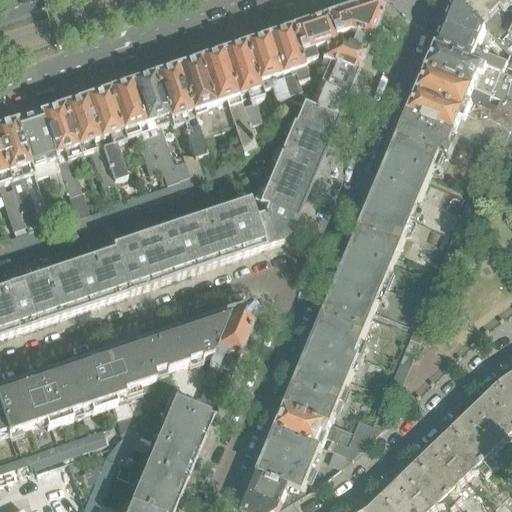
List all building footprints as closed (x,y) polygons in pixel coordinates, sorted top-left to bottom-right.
[(511,0),(459,0),(457,4),(461,5),(483,29),(487,33),(487,35),(507,57),(511,51),(511,42),(509,39),(511,36),(511,0)] [(509,69),(486,59),(486,57),(481,55),(480,57),(477,56),(487,35),(487,33),(483,29),(461,5),(457,4),(455,11),(451,20),(452,20),(441,45),(441,44),(439,50),(500,76),(511,80),(511,59),(511,60),(509,69)] [(365,60),(382,17),(383,16),(383,13),(377,6),(376,6),(373,7),(326,23),(334,47),(365,60)] [(334,47),(326,23),(291,34),(303,70),(315,66),(320,67),(326,69),(335,52),(334,47)] [(303,70),(291,34),(269,42),(290,104),(301,100),(300,98),(296,87),(307,83),(304,75),(303,70)] [(290,104),(269,42),(246,50),(263,98),(271,95),(275,109),(287,105),(290,104)] [(356,81),(365,60),(334,47),(335,52),(326,69),(356,81)] [(263,98),(246,50),(222,58),(238,104),(245,102),(248,110),(264,104),(263,102),(264,102),(263,98)] [(496,87),(500,76),(439,50),(438,51),(438,50),(429,72),(502,103),(507,91),(496,87)] [(242,116),(238,104),(222,58),(177,73),(201,145),(233,134),(242,161),(255,156),(248,135),(260,131),(254,112),(242,116)] [(347,101),(356,81),(326,69),(318,89),(347,101)] [(511,133),(511,132),(511,107),(502,103),(429,72),(428,73),(429,73),(420,94),(511,133)] [(201,145),(177,73),(154,81),(170,129),(172,134),(182,131),(194,165),(193,166),(198,181),(212,176),(201,145)] [(173,172),(160,133),(170,129),(154,81),(131,89),(147,137),(148,137),(150,141),(149,142),(161,178),(166,192),(179,188),(179,187),(189,183),(183,168),(173,172)] [(147,137),(131,89),(108,96),(125,145),(135,141),(149,182),(161,178),(149,142),(142,144),(140,139),(147,137)] [(337,125),(347,101),(318,89),(312,103),(300,98),(301,100),(290,104),(287,105),(302,111),(303,110),(308,113),(337,125)] [(511,133),(420,94),(410,119),(455,138),(489,153),(499,157),(501,158),(511,135),(511,133)] [(125,145),(108,96),(86,104),(100,147),(107,144),(110,151),(103,154),(114,188),(127,184),(116,150),(126,147),(125,145)] [(103,154),(100,147),(86,104),(64,111),(81,162),(90,159),(101,192),(114,188),(103,154)] [(320,165),(337,125),(308,113),(303,110),(302,111),(294,130),(292,129),(284,150),(320,165)] [(81,199),(70,167),(81,163),(80,162),(81,162),(64,111),(40,119),(59,177),(69,203),(68,203),(70,210),(76,224),(87,221),(80,200),(81,199)] [(59,177),(40,119),(17,127),(36,184),(59,177)] [(450,151),(455,138),(410,119),(401,140),(450,161),(454,153),(450,151)] [(36,184),(17,127),(0,133),(0,151),(28,238),(40,234),(44,232),(42,228),(38,229),(25,188),(23,184),(33,180),(35,185),(36,184)] [(413,226),(432,180),(441,159),(450,162),(450,161),(401,140),(372,209),(413,226)] [(295,225),(320,165),(284,150),(268,188),(258,210),(266,213),(295,225)] [(28,238),(0,151),(0,199),(12,234),(2,237),(5,246),(28,238)] [(491,178),(499,157),(489,153),(481,174),(491,178)] [(238,179),(237,178),(234,169),(212,176),(198,181),(192,183),(195,194),(216,187),(238,179)] [(481,200),(491,178),(481,174),(471,196),(481,200)] [(195,194),(192,183),(179,188),(166,192),(146,198),(150,209),(195,194)] [(462,247),(481,200),(471,196),(452,242),(462,247)] [(101,226),(150,209),(146,198),(120,207),(108,211),(97,215),(98,217),(101,226)] [(263,254),(254,224),(248,208),(205,223),(221,269),(263,254)] [(384,294),(413,226),(372,209),(362,231),(343,276),(384,294)] [(76,224),(70,210),(47,218),(52,232),(76,224)] [(289,241),(295,225),(266,213),(263,221),(254,224),(263,254),(281,248),(281,249),(288,242),(289,241)] [(32,250),(79,235),(101,228),(101,226),(98,217),(87,221),(76,224),(52,232),(41,236),(40,234),(28,238),(32,250)] [(221,269),(205,223),(160,238),(176,284),(204,275),(204,274),(221,269)] [(0,260),(32,250),(28,238),(5,246),(0,247),(0,260)] [(176,284),(160,238),(111,255),(112,259),(127,301),(176,284)] [(447,282),(462,247),(452,242),(437,278),(447,282)] [(127,301),(112,259),(44,282),(59,324),(127,301)] [(356,361),(376,314),(384,294),(343,276),(315,344),(356,361)] [(434,314),(447,282),(437,278),(424,310),(434,314)] [(0,344),(59,324),(44,282),(0,297),(0,344)] [(425,336),(434,314),(424,310),(415,331),(425,336)] [(226,391),(255,322),(256,320),(255,319),(255,317),(251,312),(248,312),(248,311),(245,312),(231,316),(211,364),(203,381),(226,391)] [(211,364),(231,316),(176,335),(176,336),(188,369),(200,365),(201,367),(211,364)] [(406,380),(425,336),(415,331),(397,377),(406,380)] [(187,371),(187,369),(188,369),(176,336),(141,348),(141,347),(111,358),(127,403),(157,393),(152,380),(165,376),(166,378),(187,371)] [(348,392),(360,362),(356,361),(315,344),(303,373),(348,392)] [(127,403),(111,358),(67,372),(83,422),(117,411),(115,407),(127,403)] [(83,422),(67,372),(21,388),(36,432),(45,429),(47,434),(83,422)] [(333,428),(348,392),(303,373),(288,409),(333,428)] [(397,403),(406,380),(397,377),(390,392),(389,391),(387,399),(397,403)] [(226,391),(203,381),(198,395),(201,396),(205,387),(206,388),(194,417),(212,425),(226,391)] [(511,383),(502,390),(488,403),(511,428),(511,383)] [(36,432),(21,388),(0,395),(0,418),(6,437),(8,441),(36,432)] [(181,399),(157,391),(160,400),(178,407),(181,399)] [(373,432),(383,436),(397,403),(387,399),(373,432)] [(193,414),(197,405),(185,400),(182,410),(193,414)] [(494,460),(508,445),(511,444),(511,428),(488,403),(453,437),(492,478),(498,471),(492,465),(494,460)] [(212,425),(194,417),(172,408),(155,449),(139,442),(130,434),(120,444),(130,452),(150,461),(146,471),(185,488),(212,425)] [(352,444),(354,439),(332,430),(333,428),(288,409),(279,432),(323,451),(326,443),(331,445),(327,454),(346,462),(352,465),(368,451),(352,444)] [(121,440),(132,428),(129,419),(116,424),(121,440)] [(352,444),(368,451),(383,436),(373,432),(360,427),(354,439),(352,444)] [(318,461),(323,451),(279,432),(269,455),(313,474),(318,461)] [(30,476),(106,450),(102,435),(0,470),(0,478),(28,469),(30,476)] [(459,493),(474,479),(480,477),(486,483),(492,478),(453,437),(418,470),(457,510),(463,505),(458,499),(459,493)] [(346,462),(327,454),(325,453),(321,461),(342,471),(346,462)] [(308,487),(313,474),(269,455),(260,478),(290,492),(299,495),(303,497),(304,496),(308,487)] [(175,511),(176,509),(185,488),(146,471),(137,491),(128,511),(106,511),(100,509),(117,467),(105,462),(84,511),(175,511)] [(439,511),(445,511),(446,511),(455,511),(457,510),(418,470),(383,504),(390,511),(439,511)] [(287,511),(306,500),(304,496),(303,497),(299,495),(290,492),(260,478),(245,511),(287,511)]
